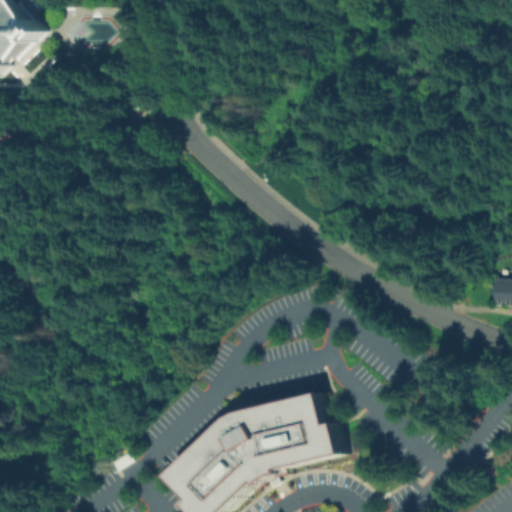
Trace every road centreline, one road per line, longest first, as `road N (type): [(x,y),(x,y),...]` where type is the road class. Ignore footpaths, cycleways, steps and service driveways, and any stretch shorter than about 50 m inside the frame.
road 1 (residential): [(181,122),(302,234),(406,299),(511,344)]
road 2 (residential): [(181,122),(0,129)]
road 3 (residential): [(169,0),(172,96),(181,122)]
